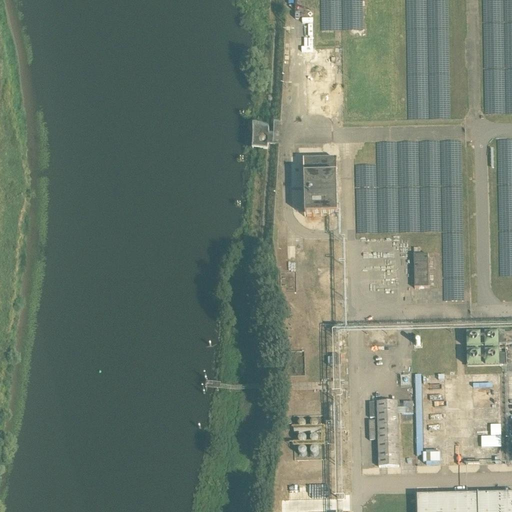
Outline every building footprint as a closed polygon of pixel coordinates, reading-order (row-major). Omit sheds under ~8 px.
[(337,160),(304,161),(306,217),(338,216),(337,160)] [(429,288),(428,257),(428,256),(414,256),(415,289),(429,289),(429,288)] [(511,333),(467,335),(467,367),(507,366),(506,345),(511,345),(511,333)] [(341,366),(341,356),(333,356),(333,359),(329,359),(329,366),(341,366)] [(398,415),(397,405),(397,403),(377,404),(379,468),(399,467),(398,415)] [(414,403),(404,403),(404,405),(404,415),(414,415),(414,403)] [(325,461),(325,433),(325,428),(324,416),(294,417),(295,461),(325,461)] [(491,425),(491,436),(482,437),(482,447),(501,447),(501,425),(491,425)] [(440,454),(423,454),(423,463),(440,463),(440,454)] [(417,511),(511,511),(511,495),(418,497),(417,511)]
